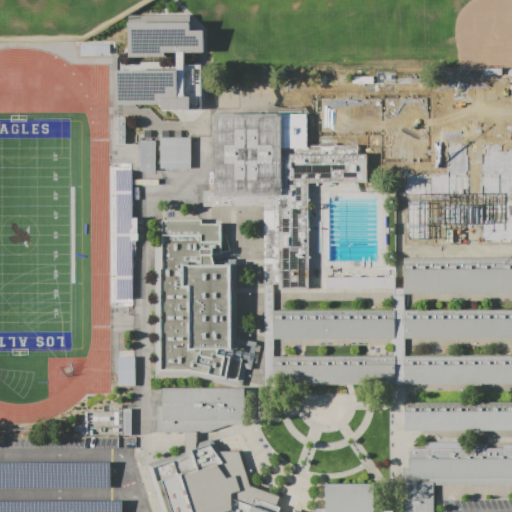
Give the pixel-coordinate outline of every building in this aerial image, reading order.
[(129,23),(190,22),(190,30),(205,30),(205,53),(183,53),(183,65),(201,65),(201,108),(191,108),(191,110),(161,110),(161,104),(116,104),(116,70),(177,70),(177,53),(165,53),(165,57),(129,57),(129,23)] [(79,43),(79,56),(111,55),(110,43),(79,43)] [(483,72),(439,73),(439,101),(484,100),(483,72)] [(511,94),(441,94),(441,120),(511,119),(511,94)] [(313,96),(313,113),(318,113),(318,134),(367,135),(367,146),(381,145),(382,162),(429,160),(430,95),(313,96)] [(214,114),(281,114),(281,154),(282,194),(214,194),(214,114)] [(116,118),(116,144),(124,144),(124,117),(116,118)] [(503,121),(451,121),(451,160),(504,160),(503,121)] [(160,137),(191,137),(191,169),(161,169),(160,137)] [(155,140),(155,171),(136,171),(136,141),(155,140)] [(404,174),(404,196),(419,196),(419,199),(407,199),(407,222),(404,222),(404,228),(406,228),(406,241),(423,241),(424,244),(445,245),(445,225),(481,224),(481,241),(511,241),(511,199),(509,199),(509,194),(511,194),(511,173),(501,173),(501,153),(482,153),(481,149),(465,149),(465,153),(446,152),(445,174),(404,174)] [(309,290),(279,290),(279,207),(282,207),(282,194),(281,154),(367,154),(367,183),(309,183),(309,290)] [(225,259),(237,259),(237,338),(257,342),(251,368),(241,366),(238,380),(190,370),(161,370),(161,219),(202,219),(202,223),(222,223),(222,234),(226,234),(230,234),(230,256),(225,256),(225,259)] [(272,310),(272,340),(395,339),(394,310),(272,310)] [(511,310),(405,310),(405,338),(511,338),(511,310)] [(117,356),(117,385),(134,385),(135,355),(117,356)] [(273,357),(273,384),(325,383),(393,383),(393,356),(273,357)] [(511,356),(404,356),(404,384),(511,384),(511,356)] [(244,418),(244,387),(162,387),(162,406),(156,406),(157,432),(206,432),(230,424),(243,424),(242,419),(244,418)] [(511,402),(405,402),(405,430),(511,430),(511,402)] [(432,511),(433,484),(511,484),(511,444),(425,443),(425,448),(408,448),(408,467),(403,467),(402,511),(432,511)] [(236,508),(224,511),(158,511),(147,464),(185,452),(196,448),(210,444),(216,451),(239,451),(250,486),(231,489),(236,508)] [(110,463),(0,462),(0,488),(110,489),(110,463)] [(326,511),(326,484),(374,484),(374,511),(393,511),(326,511)] [(266,492),(250,486),(231,489),(236,508),(224,511),(282,511),(290,501),(266,492)] [(0,511),(121,511),(121,500),(0,500),(0,511)]
